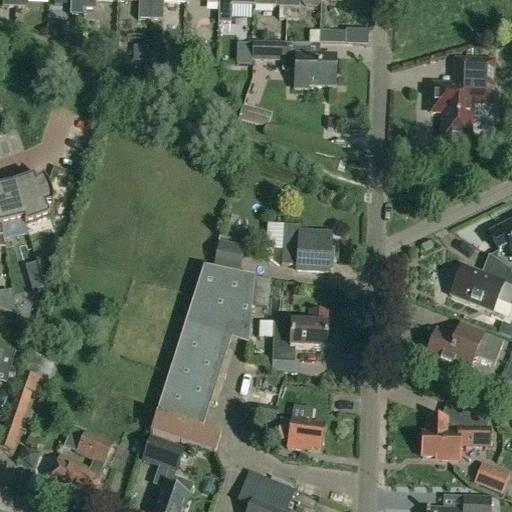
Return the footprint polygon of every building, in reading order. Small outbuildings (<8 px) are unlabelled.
[(2,0),(2,2),(2,9),(14,9),(14,0),(2,0)] [(14,0),(14,9),(26,9),(26,0),(35,0),(48,0),(14,0)] [(48,0),(53,1),(53,3),(56,7),(64,7),(67,3),(67,1),(70,1),(69,17),(81,18),(82,0),(48,0)] [(82,0),(81,18),(82,18),(82,10),(93,10),(94,2),(116,3),(116,0),(82,0)] [(116,0),(116,3),(137,4),(137,22),(149,23),(150,0),(116,0)] [(150,0),(149,23),(162,23),(162,5),(184,6),(184,0),(150,0)] [(206,0),(206,7),(217,7),(217,15),(218,0),(184,0),(184,6),(185,6),(185,0),(206,0)] [(218,0),(217,15),(218,15),(218,25),(229,26),(230,16),(230,8),(252,9),(252,0),(218,0)] [(252,0),(252,9),(253,9),(253,0),(259,0),(274,1),(274,10),(278,10),(278,22),(285,22),(286,0),(252,0)] [(286,0),(285,22),(297,23),(298,11),(298,2),(320,3),(320,0),(286,0)] [(318,47),(343,48),(344,35),(318,34),(318,47)] [(252,63),(284,65),(285,46),(253,44),(252,63)] [(292,93),(306,93),(306,89),(333,90),(333,60),(293,59),(292,93)] [(454,64),(453,89),(430,88),(429,116),(441,116),(440,138),(445,138),(450,142),(458,142),(464,139),(468,139),(469,121),(477,121),(477,113),(484,113),(487,112),(489,110),(490,107),(492,65),(454,64)] [(271,115),(242,107),(241,110),(238,121),(264,128),(267,129),(271,115)] [(33,180),(13,187),(24,225),(25,230),(49,220),(45,209),(53,209),(52,201),(50,194),(47,187),(42,181),(36,186),(33,180)] [(13,187),(0,190),(0,221),(2,232),(24,225),(13,187)] [(511,224),(488,236),(497,255),(507,250),(511,260),(511,224)] [(283,248),(282,264),(295,265),(295,273),(326,275),(327,264),(331,264),(332,252),(328,251),(329,237),(299,235),(299,229),(285,228),(283,248)] [(218,248),(213,268),(223,270),(233,272),(238,252),(218,248)] [(51,253),(38,253),(40,282),(53,281),(51,253)] [(511,274),(487,258),(480,276),(460,269),(448,298),(490,315),(495,303),(510,310),(511,305),(511,274)] [(36,264),(24,268),(27,279),(39,276),(36,264)] [(2,270),(3,283),(17,283),(17,269),(2,270)] [(195,299),(156,417),(150,436),(214,457),(220,440),(201,434),(206,416),(210,405),(216,407),(233,353),(226,351),(228,342),(246,347),(249,308),(251,280),(223,274),(205,270),(195,299)] [(11,294),(0,294),(0,311),(16,318),(11,294)] [(270,363),(292,364),(293,351),(323,352),(325,315),(307,314),(307,326),(289,325),(289,326),(272,325),(270,363)] [(445,376),(453,373),(465,378),(471,364),(476,362),(492,368),(502,345),(458,328),(453,340),(435,333),(424,361),(434,365),(437,373),(445,376)] [(0,376),(7,378),(14,353),(0,349),(0,376)] [(57,369),(64,357),(53,351),(46,363),(57,369)] [(0,441),(0,450),(10,454),(29,395),(42,400),(47,385),(21,376),(0,441)] [(275,411),(256,409),(254,422),(273,424),(275,411)] [(303,450),(320,453),(322,441),(324,441),(326,430),(323,430),(324,427),(292,423),(292,424),(281,422),(279,442),(289,444),(288,451),(303,453),(303,450)] [(422,460),(442,460),(441,463),(459,464),(459,448),(468,448),(468,449),(486,449),(486,431),(463,422),(458,436),(447,436),(448,423),(427,423),(427,436),(423,436),(422,460)] [(89,471),(60,458),(46,489),(87,508),(101,477),(100,477),(113,445),(73,428),(63,451),(92,464),(89,471)] [(41,437),(30,433),(25,447),(36,451),(41,437)] [(159,470),(174,476),(174,474),(182,453),(151,441),(142,464),(159,470)] [(183,511),(188,499),(192,486),(174,480),(176,475),(174,474),(174,476),(159,470),(152,488),(163,492),(155,511),(183,511)] [(489,470),(481,489),(499,497),(507,478),(489,470)] [(287,511),(295,493),(250,474),(238,504),(251,510),(254,502),(278,511),(287,511)] [(489,511),(490,502),(464,501),(463,511),(489,511)] [(278,511),(254,502),(251,510),(249,511),(278,511)]
